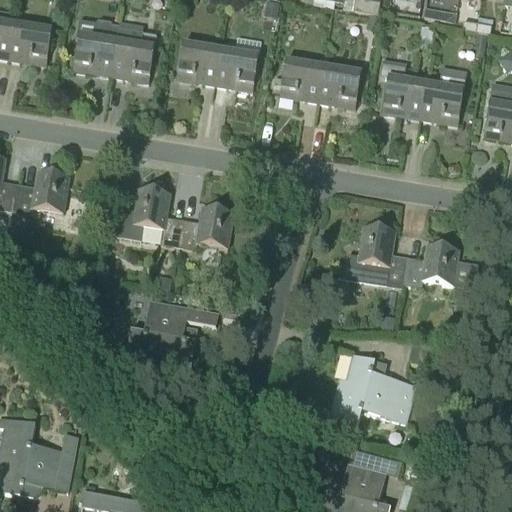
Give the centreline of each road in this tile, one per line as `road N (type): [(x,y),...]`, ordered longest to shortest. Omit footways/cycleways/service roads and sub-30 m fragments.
road 1 (residential): [(221,511),(309,177)]
road 2 (residential): [(309,177),(0,125)]
road 3 (residential): [(511,212),(309,177)]
